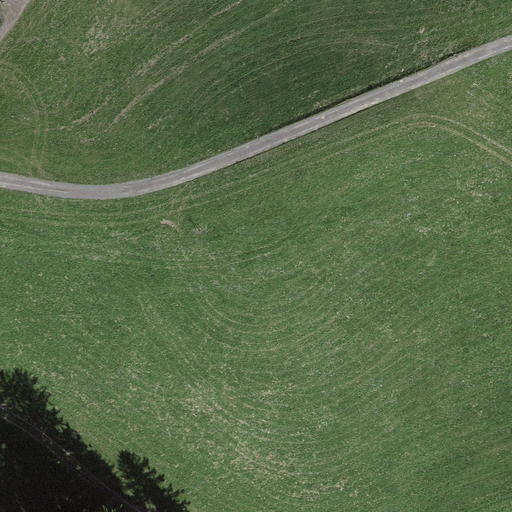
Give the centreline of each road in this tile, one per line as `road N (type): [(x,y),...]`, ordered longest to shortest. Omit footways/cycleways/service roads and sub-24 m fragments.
road 1 (unclassified): [(0,181),(99,193),(155,185),(511,42)]
road 2 (track): [(133,511),(0,412)]
